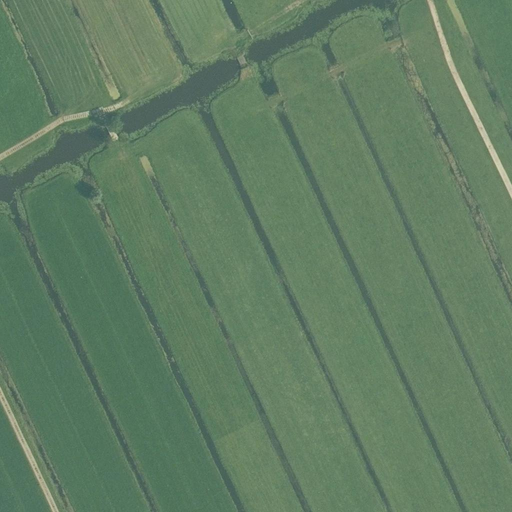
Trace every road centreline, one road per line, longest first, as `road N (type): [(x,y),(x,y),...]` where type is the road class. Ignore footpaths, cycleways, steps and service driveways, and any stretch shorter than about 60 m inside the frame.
road 1 (track): [(511,195),(449,63),(429,0)]
road 2 (track): [(124,104),(65,119),(0,160)]
road 3 (track): [(0,399),(53,511)]
